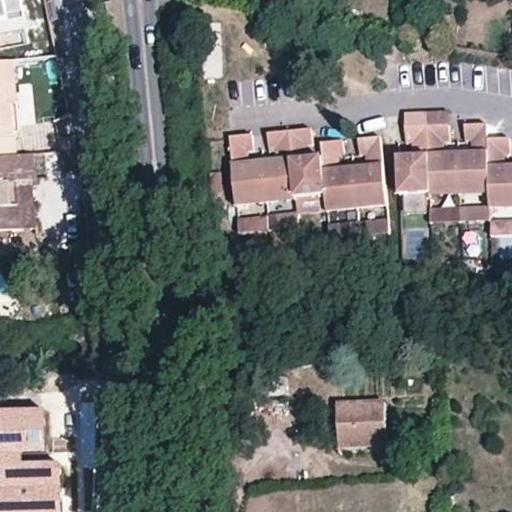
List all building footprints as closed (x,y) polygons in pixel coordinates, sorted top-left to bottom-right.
[(0,0),(0,19),(28,16),(22,0),(0,0)] [(428,13),(427,28),(450,32),(452,16),(428,13)] [(205,78),(221,78),(222,24),(205,24),(205,78)] [(8,105),(18,103),(14,62),(4,63),(8,105)] [(18,103),(8,105),(4,63),(0,63),(0,158),(27,156),(26,149),(17,149),(16,136),(21,136),(18,103)] [(428,113),(429,127),(450,127),(450,112),(428,113)] [(429,127),(428,113),(406,115),(405,129),(429,127)] [(430,155),(429,127),(405,129),(407,144),(413,143),(413,159),(430,157),(430,155)] [(446,154),(446,144),(451,144),(451,142),(450,127),(429,127),(430,155),(446,154)] [(467,142),(468,144),(473,143),(474,153),(490,153),(490,141),(488,127),(466,127),(467,142)] [(313,129),(291,132),(294,160),(294,161),(310,159),(310,147),(315,146),(313,129)] [(291,132),(270,134),(271,149),(272,150),(276,150),(277,161),(294,160),(291,132)] [(257,150),(255,136),(232,138),(234,163),(251,163),(250,153),(257,152),(257,150)] [(68,152),(77,151),(76,138),(67,140),(68,152)] [(361,141),(361,156),(367,156),(368,167),(385,165),(382,139),(361,141)] [(508,167),(507,156),(511,156),(511,153),(511,140),(490,141),(490,153),(491,168),(508,167)] [(347,157),(346,142),(323,145),(324,158),(325,170),(341,169),(341,159),(347,157)] [(79,166),(77,151),(68,152),(65,152),(66,168),(79,166)] [(474,153),(460,154),(462,193),(492,193),(491,168),(490,153),(474,153)] [(430,155),(430,157),(432,195),(462,193),(460,154),(446,154),(430,155)] [(36,155),(27,156),(0,158),(0,233),(19,231),(27,231),(22,183),(34,183),(39,183),(36,155)] [(413,159),(401,160),(402,197),(409,196),(427,195),(432,195),(430,157),(413,159)] [(310,159),(294,161),(298,199),(303,199),(323,197),(328,197),(325,170),(324,158),(310,159)] [(277,161),(264,162),(269,205),(298,202),(298,201),(298,199),(294,161),(294,160),(277,161)] [(251,163),(234,163),(239,208),(269,205),(264,162),(251,163)] [(359,210),(389,207),(385,165),(368,167),(356,168),(359,210)] [(491,168),(492,193),(493,207),(493,211),(511,209),(511,166),(508,167),(491,168)] [(329,213),(359,210),(356,168),(341,169),(325,170),(328,197),(329,213)] [(34,183),(22,183),(27,231),(38,229),(35,199),(34,183)] [(409,196),(409,210),(427,210),(427,195),(409,196)] [(323,197),(303,199),(304,213),(323,211),(323,197)] [(470,209),(471,222),(493,222),(493,211),(493,207),(470,209)] [(433,211),(434,223),(456,223),(455,209),(433,211)] [(493,222),(493,226),(511,224),(511,209),(493,211),(493,222)] [(278,216),(280,230),(301,228),(299,214),(278,216)] [(240,219),(241,234),(262,232),(262,218),(240,219)] [(391,234),(390,220),(368,222),(370,236),(391,234)] [(353,238),(352,224),(330,226),(332,241),(353,238)] [(287,395),(286,380),(259,382),(261,398),(287,395)] [(386,403),(339,405),(341,450),(388,446),(386,403)] [(25,416),(0,416),(0,511),(52,511),(51,453),(26,453),(25,416)]
